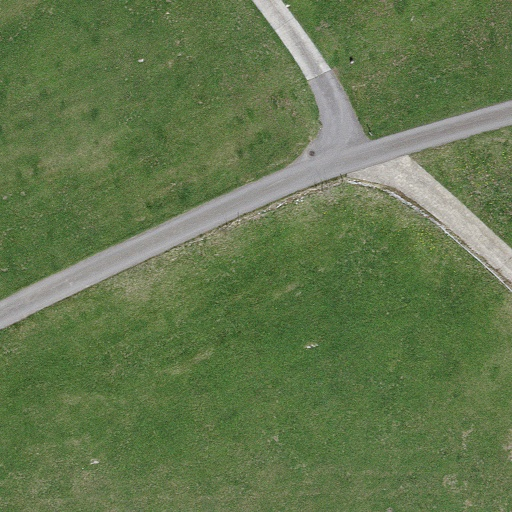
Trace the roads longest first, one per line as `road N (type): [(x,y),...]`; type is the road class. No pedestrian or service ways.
road 1 (unclassified): [(0,316),(354,155),(511,114)]
road 2 (track): [(354,155),(420,186),(511,260)]
road 3 (track): [(354,155),(316,74),(266,0)]
